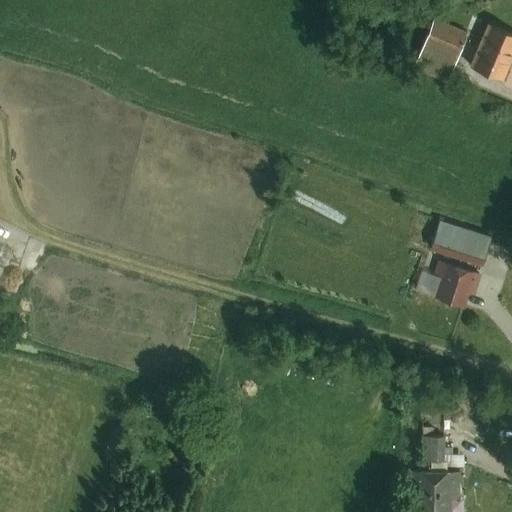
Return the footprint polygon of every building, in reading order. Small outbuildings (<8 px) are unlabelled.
[(457,35),(427,24),(412,62),(442,74),(457,35)] [(495,80),(511,43),(511,38),(486,27),(467,67),(495,80)] [(472,234),(454,225),(443,250),(461,258),(472,234)] [(468,273),(438,267),(432,298),(462,304),(468,273)] [(440,431),(451,431),(451,406),(440,406),(440,431)] [(458,437),(414,437),(414,462),(458,462),(458,437)] [(412,474),(412,511),(450,511),(450,474),(412,474)]
